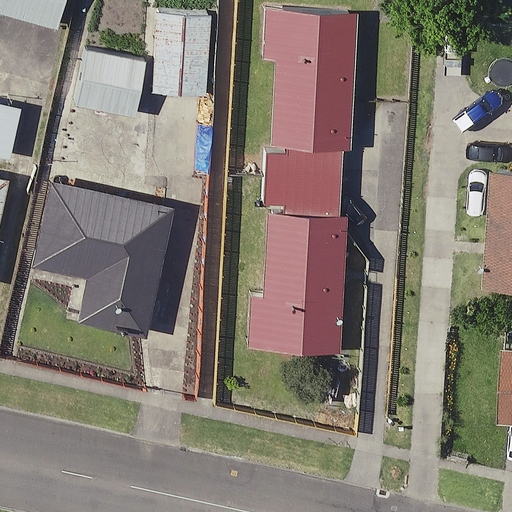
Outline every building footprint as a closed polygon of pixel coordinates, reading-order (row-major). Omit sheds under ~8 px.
[(50,0),(0,0),(0,6),(44,20),(50,0)] [(338,135),(345,3),(286,0),(256,0),(254,48),(262,49),(249,286),(241,286),(239,334),(326,339),(333,208),(328,207),(332,135),(338,135)] [(200,6),(147,2),(140,87),(193,91),(200,6)] [(134,51),(73,40),(63,96),(124,107),(134,51)] [(511,157),(511,164),(483,162),(477,274),(511,276),(511,157)] [(161,200),(41,174),(23,256),(75,267),(65,311),(133,326),(161,200)] [(511,343),(492,343),(489,412),(511,413),(511,343)]
